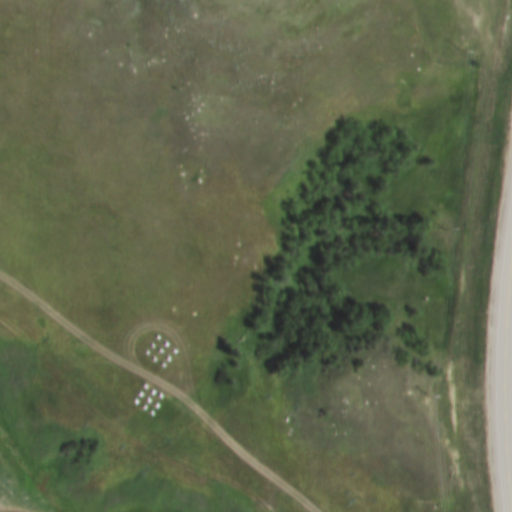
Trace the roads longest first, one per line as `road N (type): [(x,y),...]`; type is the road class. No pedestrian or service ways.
road 1 (track): [(248,511),(99,434),(0,340)]
road 2 (secondary): [(511,231),(500,408),(509,511)]
